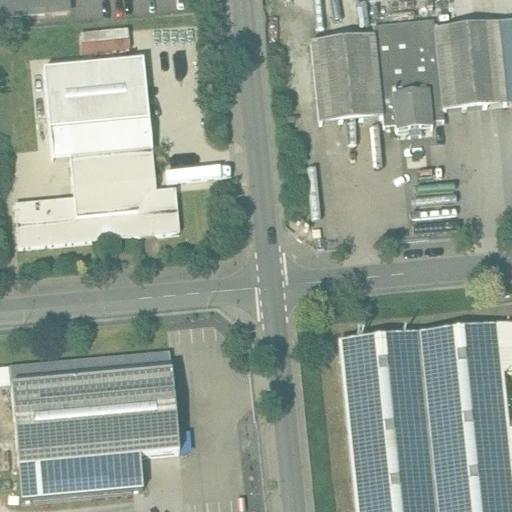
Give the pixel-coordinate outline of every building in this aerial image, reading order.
[(68,0),(0,0),(0,22),(70,15),(68,0)] [(433,24),(373,30),(374,39),(382,121),(383,131),(395,129),(396,135),(432,131),(431,126),(443,124),(442,115),(442,114),(434,33),(433,24)] [(511,25),(434,33),(442,114),(442,115),(511,107),(511,25)] [(82,53),(130,51),(129,32),(82,33),(82,53)] [(374,39),(311,46),(319,128),(382,121),(374,39)] [(151,155),(70,162),(74,203),(14,208),(18,252),(179,237),(175,193),(155,195),(151,155)] [(509,289),(498,290),(499,299),(510,297),(509,289)] [(511,327),(338,345),(354,511),(511,511),(511,470),(502,377),(511,376),(511,327)] [(169,356),(8,370),(10,390),(15,447),(4,448),(6,472),(18,471),(179,457),(171,375),(169,356)]
